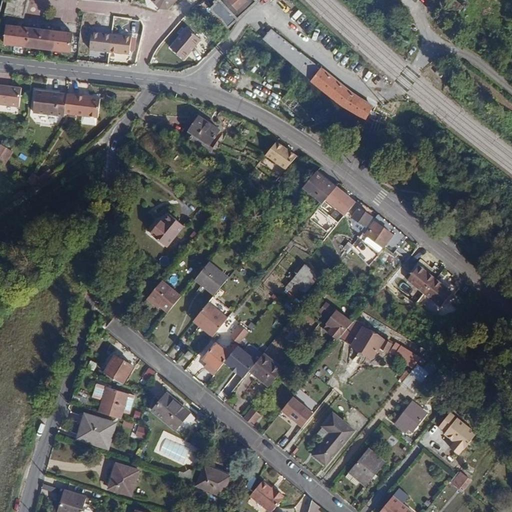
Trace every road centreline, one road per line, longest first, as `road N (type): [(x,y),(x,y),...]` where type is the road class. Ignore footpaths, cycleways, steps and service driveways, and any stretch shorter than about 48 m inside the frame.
road 1 (residential): [(160,81),(113,145),(100,261),(24,511)]
road 2 (secondary): [(511,299),(299,140),(191,87)]
road 3 (unclassified): [(191,87),(255,14),(274,16),(366,94),(383,98),(429,44)]
road 4 (residential): [(110,320),(344,511)]
road 5 (secondary): [(0,62),(160,81)]
